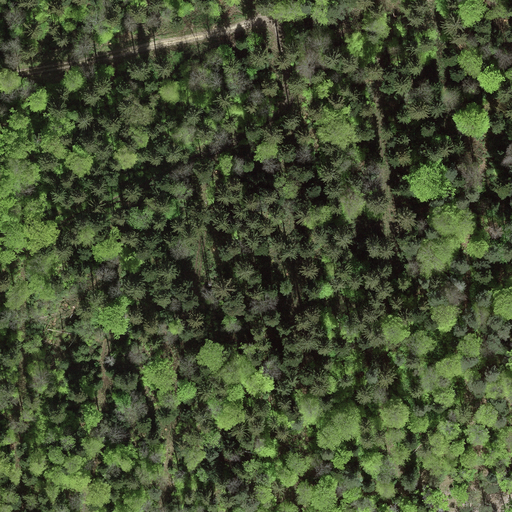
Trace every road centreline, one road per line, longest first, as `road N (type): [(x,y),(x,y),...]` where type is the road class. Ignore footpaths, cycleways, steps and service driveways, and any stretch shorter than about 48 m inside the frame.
road 1 (track): [(431,0),(295,108),(0,260)]
road 2 (track): [(0,74),(222,28),(291,0)]
road 3 (track): [(276,511),(454,477),(511,434)]
